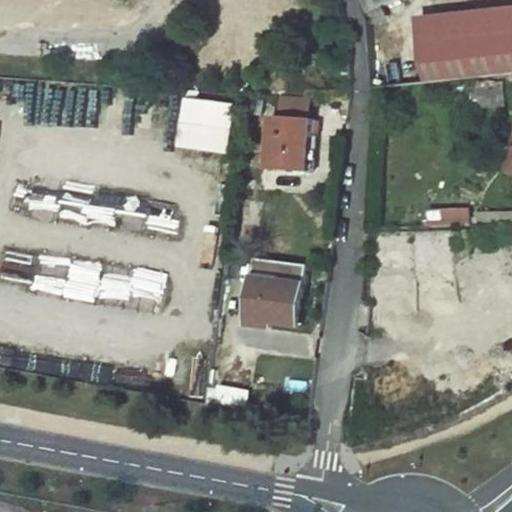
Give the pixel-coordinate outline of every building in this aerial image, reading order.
[(35,0),(36,12),(108,13),(107,0),(35,0)] [(213,0),(221,62),(274,55),(267,0),(213,0)] [(363,0),(369,13),(395,0),(363,0)] [(511,8),(422,18),(429,82),(511,73),(511,8)] [(182,149),(234,154),(239,103),(187,98),(182,149)] [(318,120),(276,118),(272,169),(311,172),(313,138),(318,138),(318,120)] [(33,288),(101,304),(109,268),(41,252),(33,288)] [(309,285),(261,278),(255,317),(304,324),(309,285)]
